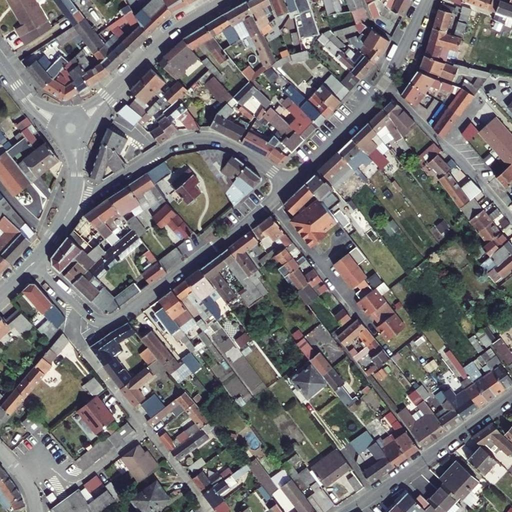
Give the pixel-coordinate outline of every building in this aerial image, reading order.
[(42,0),(8,0),(23,23),(16,27),(26,44),(52,28),(51,27),(37,3),(42,0)] [(77,9),(70,0),(54,0),(66,16),(67,17),(77,9)] [(114,0),(123,14),(131,9),(125,0),(114,0)] [(148,36),(172,13),(163,0),(150,0),(135,16),(148,36)] [(163,0),(172,13),(187,5),(184,0),(163,0)] [(267,0),(248,0),(246,1),(261,30),(267,26),(260,10),(270,5),(267,0)] [(290,12),(285,0),(270,0),(278,17),(289,13),(290,12)] [(299,9),(296,0),(285,0),(290,12),(293,11),(299,9)] [(296,0),(299,9),(301,14),(295,16),(297,28),(302,42),(317,35),(320,34),(318,29),(308,0),(296,0)] [(314,0),(315,1),(317,0),(322,14),(327,12),(322,0),(314,0)] [(331,0),(322,0),(327,12),(328,16),(335,14),(331,0)] [(346,0),(350,9),(350,11),(363,5),(362,3),(361,0),(346,0)] [(380,0),(381,0),(392,10),(403,16),(410,0),(380,0)] [(488,10),(492,0),(462,0),(488,10)] [(498,0),(492,0),(488,10),(496,13),(496,12),(500,1),(498,0)] [(264,37),(261,30),(246,1),(232,10),(239,23),(243,21),(250,35),(265,65),(261,69),(263,73),(266,70),(272,65),(277,62),(264,37)] [(511,17),(511,4),(509,3),(500,1),(496,12),(509,16),(511,17)] [(453,10),(455,11),(456,8),(441,4),(429,42),(450,49),(453,50),(457,52),(460,42),(466,24),(458,22),(455,21),(450,35),(446,34),(453,10)] [(363,5),(350,11),(355,22),(367,17),(363,5)] [(456,8),(455,11),(461,13),(469,16),(470,16),(472,12),(472,10),(463,6),(463,8),(456,6),(456,8)] [(84,18),(77,9),(67,17),(73,26),(84,18)] [(148,36),(135,16),(131,9),(123,14),(124,16),(133,30),(122,42),(131,52),(148,36)] [(239,23),(232,10),(224,15),(233,26),(242,39),(250,35),(243,21),(239,23)] [(355,22),(350,11),(335,14),(328,16),(331,26),(355,22)] [(469,16),(461,13),(458,22),(466,24),(469,16)] [(224,15),(205,26),(214,37),(223,32),(231,46),(242,39),(233,26),(224,15)] [(507,19),(495,15),(493,20),(505,25),(507,19)] [(119,63),(111,52),(100,38),(84,18),(73,26),(87,45),(92,51),(97,58),(100,62),(109,72),(119,63)] [(267,26),(261,30),(264,37),(278,26),(275,19),(267,26)] [(330,40),(339,48),(346,46),(336,36),(358,30),(360,33),(366,26),(362,23),(357,25),(333,33),(332,30),(328,31),(323,33),(330,40)] [(83,49),(87,45),(73,26),(55,38),(60,47),(75,37),(83,49)] [(205,26),(182,39),(192,50),(199,46),(206,55),(210,51),(223,67),(227,64),(234,72),(238,68),(224,50),(214,37),(205,26)] [(302,42),(297,28),(293,29),(293,32),(288,33),(293,54),(304,50),(302,42)] [(364,41),(383,54),(390,42),(387,40),(371,29),(367,36),(364,41)] [(231,46),(223,32),(214,37),(224,50),(231,46)] [(293,54),(288,33),(282,34),(284,40),(288,56),(293,54)] [(367,36),(362,33),(357,38),(358,42),(363,40),(364,41),(367,36)] [(111,52),(119,63),(131,52),(122,42),(115,34),(106,43),(113,50),(111,52)] [(357,38),(356,36),(348,39),(349,45),(358,42),(357,38)] [(199,57),(192,50),(182,39),(163,56),(166,58),(159,64),(174,78),(199,57)] [(357,65),(339,48),(330,40),(324,46),(351,71),(344,79),(341,82),(350,91),(374,64),(365,56),(357,65)] [(365,56),(374,64),(383,54),(364,41),(363,40),(356,49),(358,50),(355,55),(346,46),(339,48),(357,65),(365,56)] [(450,49),(429,42),(425,55),(445,62),(450,49)] [(460,42),(457,52),(456,56),(465,59),(469,45),(460,42)] [(92,51),(87,45),(83,49),(71,61),(89,85),(109,72),(100,62),(93,67),(90,63),(85,56),(92,51)] [(288,56),(285,58),(289,63),(293,61),(294,63),(314,57),(307,50),(304,50),(293,54),(288,56)] [(457,52),(453,50),(449,63),(454,64),(456,56),(457,52)] [(449,63),(445,62),(425,55),(420,68),(453,80),(456,72),(478,77),(473,86),(464,82),(461,89),(463,90),(474,96),(492,72),(454,64),(449,63)] [(43,87),(60,71),(65,66),(59,58),(51,65),(43,57),(37,61),(36,61),(27,68),(43,87)] [(210,70),(214,76),(220,82),(224,78),(207,57),(202,62),(210,70)] [(100,62),(97,58),(90,63),(93,67),(100,62)] [(289,63),(285,58),(277,62),(272,65),(277,69),(289,63)] [(78,92),(89,85),(71,61),(65,66),(60,71),(78,92)] [(272,65),(266,70),(270,74),(272,72),(280,80),(284,77),(277,69),(272,65)] [(242,73),(249,81),(251,83),(255,79),(257,77),(249,68),(242,73)] [(161,107),(165,111),(179,99),(188,91),(178,81),(165,93),(161,89),(166,83),(151,69),(141,80),(156,94),(160,98),(157,101),(161,107)] [(209,81),(214,76),(210,70),(204,76),(209,81)] [(68,99),(78,92),(60,71),(43,87),(63,100),(68,99)] [(418,71),(409,82),(425,92),(430,86),(440,89),(441,88),(450,91),(452,86),(436,80),(418,71)] [(341,101),(350,91),(341,82),(337,79),(332,74),(323,84),(341,101)] [(220,82),(214,76),(209,81),(204,85),(218,100),(228,91),(220,82)] [(263,88),(255,79),(251,83),(260,91),(263,88)] [(138,97),(129,106),(141,118),(150,109),(146,104),(156,94),(141,80),(131,89),(138,97)] [(203,86),(198,81),(190,89),(195,94),(203,86)] [(251,83),(249,81),(233,97),(239,103),(242,105),(243,106),(253,95),(267,110),(271,107),(269,105),(272,102),(260,91),(251,83)] [(416,105),(425,92),(409,82),(401,94),(416,105)] [(323,84),(314,93),(333,110),(341,101),(323,84)] [(300,93),(294,86),(289,91),(295,98),(300,93)] [(452,104),(463,112),(474,96),(463,90),(452,104)] [(224,107),(233,97),(228,91),(218,100),(224,107)] [(308,100),(325,118),(333,110),(314,93),(308,100)] [(308,100),(304,96),(300,101),(302,102),(298,106),(300,108),(308,100)] [(239,103),(233,97),(224,107),(217,113),(211,127),(227,135),(235,122),(227,118),(235,110),(232,107),(236,103),(238,105),(239,103)] [(290,125),(304,139),(318,126),(300,108),(298,106),(288,97),(281,104),(296,118),(290,125)] [(164,112),(172,123),(178,118),(188,129),(201,127),(179,99),(165,111),(164,111),(164,112)] [(392,120),(402,135),(410,127),(409,125),(413,122),(393,99),(382,110),(392,120)] [(300,108),(318,126),(325,118),(308,100),(300,108)] [(161,107),(157,101),(150,109),(141,118),(137,122),(142,126),(161,107)] [(269,105),(271,107),(275,111),(278,108),(272,102),(269,105)] [(141,118),(129,106),(126,104),(117,114),(132,127),(137,122),(141,118)] [(444,138),(463,112),(452,104),(434,129),(444,138)] [(274,137),(280,143),(286,146),(293,152),(304,139),(290,125),(275,111),(271,107),(267,110),(266,112),(258,120),(263,125),(267,119),(279,131),(274,137)] [(254,117),(245,108),(242,113),(251,121),(254,117)] [(258,120),(266,112),(263,109),(256,119),(258,120)] [(392,120),(382,110),(368,122),(377,133),(381,130),(386,125),(390,131),(397,141),(403,137),(402,135),(392,120)] [(172,123),(164,112),(158,118),(160,121),(158,122),(160,125),(151,133),(159,144),(170,138),(179,131),(172,123)] [(478,132),(493,150),(511,134),(496,116),(478,132)] [(236,124),(235,122),(227,135),(239,141),(249,124),(241,119),(238,124),(236,124)] [(352,138),(371,158),(381,169),(388,162),(376,149),(378,146),(377,145),(371,139),(377,133),(368,122),(352,138)] [(132,134),(113,123),(109,129),(129,139),(132,134)] [(390,131),(386,125),(381,130),(385,135),(390,131)] [(0,141),(7,150),(25,137),(49,167),(59,160),(45,141),(40,144),(27,127),(8,141),(0,130),(0,141)] [(108,128),(102,143),(113,149),(119,156),(129,139),(109,129),(108,128)] [(280,143),(274,137),(269,142),(248,132),(241,144),(267,158),(280,143)] [(383,141),(377,133),(371,139),(377,145),(383,141)] [(493,150),(508,167),(511,163),(511,134),(493,150)] [(412,150),(423,168),(428,163),(437,154),(441,151),(427,136),(412,150)] [(31,181),(49,167),(25,137),(7,150),(12,156),(21,149),(24,150),(27,154),(26,156),(24,158),(25,160),(19,165),(31,181)] [(410,147),(403,137),(397,141),(404,152),(410,147)] [(371,158),(352,138),(338,152),(358,175),(362,172),(359,169),(371,158)] [(113,149),(102,143),(90,176),(102,181),(127,165),(119,156),(113,149)] [(286,146),(280,143),(267,158),(278,164),(281,164),(288,156),(282,151),(286,146)] [(293,152),(286,146),(282,151),(288,156),(293,152)] [(391,160),(389,157),(378,146),(376,149),(388,162),(390,161),(391,160)] [(200,152),(226,192),(246,166),(233,156),(222,171),(225,174),(222,176),(207,155),(213,153),(211,156),(216,160),(214,161),(221,166),(230,154),(217,149),(200,152)] [(31,181),(19,165),(12,156),(7,150),(0,156),(0,172),(1,173),(0,173),(0,177),(14,194),(31,181)] [(326,180),(327,182),(341,168),(352,182),(353,181),(356,185),(363,180),(358,175),(338,152),(316,172),(325,182),(326,180)] [(437,154),(428,163),(441,177),(448,172),(451,170),(449,167),(437,154)] [(428,163),(423,168),(434,184),(439,180),(441,177),(428,163)] [(511,194),(511,192),(511,163),(508,167),(497,177),(495,178),(505,189),(506,189),(511,194)] [(166,177),(159,166),(156,168),(164,179),(166,177)] [(261,177),(246,166),(226,192),(235,205),(261,182),(261,177)] [(156,168),(147,174),(155,185),(164,179),(156,168)] [(200,182),(188,169),(171,185),(187,204),(189,203),(191,205),(196,200),(195,198),(201,192),(196,186),(200,182)] [(316,172),(306,183),(315,194),(319,199),(320,199),(333,188),(327,182),(326,180),(325,182),(316,172)] [(472,199),(481,191),(477,186),(474,183),(467,190),(470,193),(466,196),(448,172),(441,177),(439,180),(460,209),(472,199)] [(166,202),(155,185),(147,174),(109,198),(123,215),(140,204),(143,210),(151,206),(156,214),(153,217),(157,222),(154,225),(158,231),(161,228),(167,223),(181,241),(184,238),(185,239),(188,237),(189,238),(191,236),(190,235),(194,232),(166,202)] [(338,221),(333,215),(320,199),(319,199),(308,209),(304,204),(315,194),(306,183),(284,204),(294,214),(298,210),(301,214),(292,221),(311,247),(327,234),(325,232),(338,221)] [(0,226),(5,232),(0,237),(0,253),(9,262),(30,241),(29,239),(20,230),(26,223),(0,192),(0,226)] [(109,198),(98,206),(108,219),(110,217),(111,216),(113,219),(115,217),(128,233),(133,228),(127,222),(123,215),(109,198)] [(469,222),(482,210),(472,199),(460,209),(469,222)] [(85,215),(114,246),(120,240),(104,221),(108,219),(98,206),(85,215)] [(340,209),(333,215),(338,221),(343,228),(347,225),(342,219),(346,217),(340,209)] [(469,222),(478,233),(493,221),(484,209),(482,210),(469,222)] [(501,214),(498,210),(492,215),(495,219),(501,214)] [(66,266),(72,261),(75,258),(88,270),(114,246),(85,215),(67,238),(52,257),(52,265),(60,272),(66,266)] [(286,247),(293,242),(272,215),(253,229),(261,240),(266,236),(266,237),(268,235),(274,242),(279,238),(286,247)] [(127,222),(133,228),(143,241),(150,236),(135,216),(127,222)] [(504,229),(510,224),(506,219),(500,224),(504,229)] [(478,233),(486,244),(501,231),(493,221),(478,233)] [(34,232),(26,223),(20,230),(29,239),(34,232)] [(114,246),(88,270),(73,284),(103,312),(112,314),(122,306),(141,291),(135,282),(115,297),(99,280),(120,259),(122,260),(143,242),(143,241),(133,228),(128,233),(126,235),(120,240),(114,246)] [(251,231),(228,248),(236,258),(238,261),(249,277),(256,271),(258,270),(245,252),(259,241),(251,231)] [(490,256),(509,240),(501,231),(486,244),(483,247),(480,245),(476,249),(471,253),(477,260),(487,251),(490,256)] [(488,274),(511,252),(511,244),(509,240),(490,256),(481,265),(488,274)] [(297,247),(293,242),(286,247),(277,254),(271,259),(279,268),(293,258),(289,253),(297,247)] [(176,247),(158,262),(166,272),(183,255),(176,247)] [(363,311),(365,309),(383,296),(377,288),(374,291),(365,279),(368,277),(359,265),(367,259),(358,247),(352,251),(354,253),(349,257),(347,255),(335,264),(353,288),(359,284),(363,290),(358,294),(362,300),(358,303),(363,311)] [(200,269),(216,289),(227,304),(237,297),(218,271),(227,264),(236,258),(228,248),(200,269)] [(150,284),(166,272),(158,262),(149,250),(141,256),(143,259),(146,257),(153,266),(145,272),(142,274),(150,284)] [(273,250),(268,254),(271,259),(277,254),(273,250)] [(511,252),(488,274),(494,283),(511,267),(511,252)] [(0,270),(9,262),(0,253),(0,270)] [(271,259),(268,254),(259,261),(263,265),(271,259)] [(293,258),(279,268),(285,277),(307,261),(303,256),(295,261),(293,258)] [(75,258),(72,261),(76,264),(70,270),(64,276),(73,284),(88,270),(75,258)] [(238,261),(236,258),(227,264),(230,268),(238,261)] [(432,265),(427,259),(425,261),(417,268),(422,273),(432,265)] [(76,264),(72,261),(66,266),(70,270),(76,264)] [(307,261),(285,277),(297,292),(318,275),(313,269),(304,276),(300,270),(304,266),(306,268),(310,265),(307,261)] [(200,269),(187,279),(212,313),(219,308),(209,294),(216,289),(200,269)] [(260,276),(256,271),(249,277),(252,281),(260,276)] [(318,275),(297,292),(307,305),(312,301),(315,299),(318,296),(311,289),(322,280),(318,275)] [(187,279),(173,290),(181,301),(187,297),(205,321),(213,315),(212,313),(187,279)] [(37,283),(31,283),(23,291),(52,323),(43,334),(49,340),(66,318),(37,283)] [(259,290),(254,284),(248,288),(253,295),(259,290)] [(324,292),(328,289),(324,284),(317,289),(321,294),(324,292)] [(165,308),(180,327),(193,317),(181,301),(173,290),(160,300),(165,308)] [(328,307),(318,296),(315,299),(321,306),(321,308),(324,311),(328,307)] [(406,326),(383,296),(365,309),(370,315),(372,313),(381,325),(379,327),(388,341),(406,326)] [(335,331),(312,301),(307,305),(321,323),(330,335),(335,331)] [(194,347),(180,327),(165,308),(157,314),(179,340),(181,338),(192,352),(196,349),(194,347)] [(351,318),(344,309),(335,316),(342,325),(351,318)] [(34,325),(19,310),(8,320),(15,327),(22,335),(34,325)] [(6,321),(0,315),(0,339),(13,329),(6,321)] [(222,327),(216,318),(210,323),(216,332),(222,327)] [(358,335),(367,346),(375,339),(358,318),(338,336),(345,346),(358,335)] [(208,328),(202,319),(197,323),(204,331),(208,328)] [(15,327),(8,320),(6,321),(13,329),(15,327)] [(121,389),(144,371),(140,366),(130,374),(116,357),(124,351),(118,343),(137,333),(128,321),(106,335),(91,346),(106,370),(121,389)] [(499,338),(489,324),(482,329),(492,343),(499,338)] [(486,347),(492,343),(482,329),(477,333),(486,347)] [(181,367),(151,331),(142,338),(172,374),(181,367)] [(213,343),(204,332),(199,335),(208,347),(213,343)] [(64,333),(17,388),(27,396),(53,366),(50,364),(70,341),(64,333)] [(241,348),(251,341),(245,333),(235,341),(241,348)] [(323,376),(333,368),(321,352),(318,355),(305,337),(297,343),(308,358),(323,376)] [(511,355),(499,338),(492,343),(508,365),(511,362),(511,355)] [(375,339),(367,346),(358,353),(353,357),(357,362),(370,350),(375,355),(371,359),(378,368),(390,358),(375,339)] [(458,344),(455,340),(449,345),(451,349),(458,344)] [(202,342),(194,347),(196,349),(198,352),(205,347),(202,342)] [(353,357),(358,353),(352,345),(347,349),(353,357)] [(150,366),(158,359),(148,347),(140,354),(150,366)] [(454,374),(460,382),(471,396),(479,407),(488,400),(475,382),(470,376),(464,368),(450,349),(445,353),(447,356),(443,359),(454,374)] [(486,351),(480,356),(505,389),(511,384),(511,379),(502,365),(502,363),(496,355),(491,358),(486,351)] [(201,367),(190,353),(182,359),(185,363),(193,373),(194,374),(201,367)] [(487,373),(483,377),(496,395),(505,389),(480,356),(477,358),(487,373)] [(158,359),(150,366),(144,371),(121,389),(135,406),(145,397),(138,388),(154,375),(151,372),(162,363),(158,359)] [(193,373),(185,363),(181,367),(172,374),(171,374),(177,381),(185,375),(188,378),(193,373)] [(468,364),(464,368),(470,376),(475,373),(468,364)] [(377,369),(373,365),(366,372),(369,376),(377,369)] [(325,384),(311,367),(294,381),(298,387),(293,390),(302,402),(325,384)] [(339,396),(348,407),(354,402),(359,399),(356,396),(353,399),(342,385),(345,383),(333,368),(323,376),(339,396)] [(460,382),(454,374),(449,378),(455,385),(460,382)] [(104,389),(94,377),(84,384),(94,397),(97,395),(104,389)] [(483,377),(475,382),(488,400),(496,395),(483,377)] [(422,385),(416,390),(424,401),(431,396),(422,385)] [(176,399),(185,391),(181,386),(171,394),(176,399)] [(27,396),(17,388),(0,408),(0,418),(1,420),(8,411),(11,414),(27,396)] [(450,388),(443,393),(463,418),(479,407),(471,396),(462,403),(450,388)] [(447,430),(435,415),(424,401),(416,390),(408,396),(424,416),(417,422),(412,416),(404,423),(423,447),(447,430)] [(463,418),(443,393),(441,390),(434,396),(443,408),(435,415),(447,430),(463,418)] [(195,402),(185,391),(176,399),(147,421),(150,424),(153,421),(156,424),(172,411),(171,411),(180,404),(185,410),(195,402)] [(106,406),(97,395),(94,397),(78,410),(97,433),(114,419),(104,407),(106,406)] [(162,406),(155,399),(144,408),(150,415),(162,406)] [(246,403),(244,400),(237,405),(239,408),(246,403)] [(195,402),(185,410),(196,423),(173,441),(167,433),(160,437),(170,451),(211,421),(198,406),(195,402)] [(354,402),(348,407),(352,413),(359,407),(354,402)] [(185,410),(180,404),(171,411),(172,411),(177,417),(185,410)] [(410,412),(407,408),(397,414),(401,419),(410,412)] [(419,449),(391,412),(385,416),(396,431),(390,435),(393,440),(406,457),(419,449)] [(43,425),(33,413),(23,422),(33,433),(43,425)] [(211,421),(170,451),(178,461),(215,435),(222,445),(215,450),(219,455),(231,446),(211,421)] [(138,434),(128,422),(109,437),(119,449),(138,434)] [(481,445),(482,446),(484,444),(492,452),(497,446),(508,455),(509,454),(511,456),(511,443),(501,434),(493,423),(473,437),(481,445)] [(371,482),(395,466),(381,449),(375,442),(366,430),(354,440),(357,444),(355,446),(360,452),(364,456),(370,452),(378,462),(363,472),(371,482)] [(393,440),(390,435),(383,440),(381,438),(375,442),(381,449),(395,466),(406,457),(393,440)] [(111,449),(102,439),(75,461),(83,470),(111,449)] [(148,458),(139,445),(122,458),(139,482),(159,467),(151,456),(148,458)] [(497,461),(482,446),(481,445),(468,460),(485,475),(497,461)] [(343,457),(337,449),(312,468),(325,487),(350,467),(343,457)] [(204,465),(200,460),(189,467),(193,473),(204,465)] [(440,478),(445,483),(459,497),(463,500),(472,490),(476,493),(483,485),(456,460),(440,478)] [(213,485),(203,493),(214,508),(224,500),(221,495),(238,482),(235,479),(249,468),(246,464),(233,473),(214,487),(213,485)] [(293,480),(293,481),(300,476),(292,465),(285,470),(293,480)] [(192,479),(203,493),(213,485),(214,487),(233,473),(229,467),(219,474),(217,472),(208,478),(203,471),(192,479)] [(309,471),(308,470),(300,476),(293,481),(302,493),(305,490),(310,486),(316,481),(309,471)] [(0,479),(0,501),(6,509),(12,504),(15,509),(21,507),(23,510),(26,508),(24,497),(8,473),(0,479)] [(52,511),(98,511),(116,499),(105,485),(97,476),(84,485),(95,499),(89,503),(79,490),(51,510),(52,511)] [(364,487),(355,476),(348,481),(357,492),(364,487)] [(260,482),(263,485),(272,498),(277,494),(276,493),(265,478),(260,482)] [(316,511),(302,493),(293,481),(293,480),(283,488),(288,495),(287,496),(299,511),(316,511)] [(111,481),(105,485),(116,499),(119,497),(121,495),(111,481)] [(302,493),(316,511),(325,511),(335,505),(316,481),(310,486),(315,492),(310,497),(305,490),(302,493)] [(149,511),(169,498),(157,482),(132,500),(141,511),(149,511)] [(445,483),(428,501),(439,511),(445,511),(459,497),(445,483)] [(283,511),(272,498),(263,485),(257,489),(267,501),(264,503),(271,511),(283,511)] [(476,493),(472,490),(463,500),(470,506),(480,496),(476,493)] [(57,498),(53,492),(47,496),(52,502),(57,498)] [(407,492),(397,503),(406,511),(438,511),(439,511),(428,501),(420,494),(415,500),(407,492)] [(224,500),(214,508),(217,511),(228,511),(230,510),(224,500)] [(406,511),(397,503),(387,511),(406,511)]
